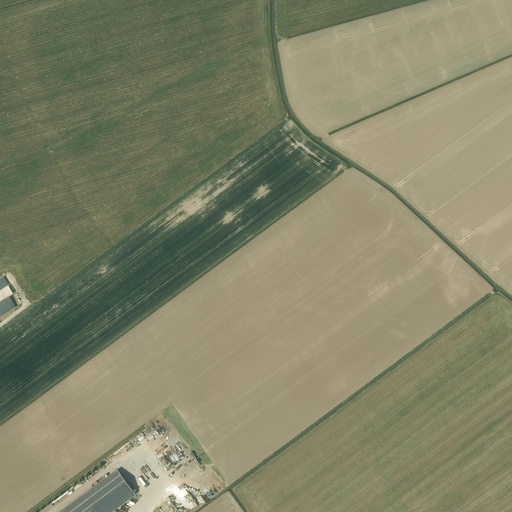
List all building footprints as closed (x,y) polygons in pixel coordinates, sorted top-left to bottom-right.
[(0,279),(0,290),(10,285),(8,282),(14,279),(11,273),(0,279)] [(15,293),(2,300),(8,311),(21,303),(15,293)] [(180,452),(178,454),(176,452),(170,458),(175,462),(182,454),(180,452)] [(170,463),(163,456),(160,459),(169,467),(171,466),(169,464),(170,463)] [(85,494),(98,511),(110,511),(135,494),(117,470),(85,494)] [(98,511),(85,494),(59,511),(98,511)]
